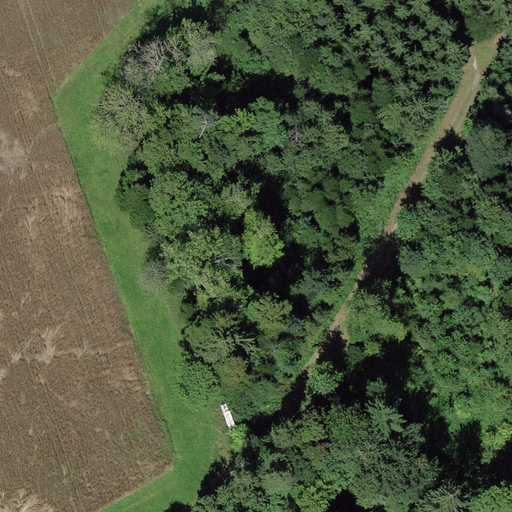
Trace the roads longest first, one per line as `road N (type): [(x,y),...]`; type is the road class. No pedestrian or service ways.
road 1 (track): [(157,511),(260,448),(306,390),(511,18)]
road 2 (track): [(511,323),(455,130)]
